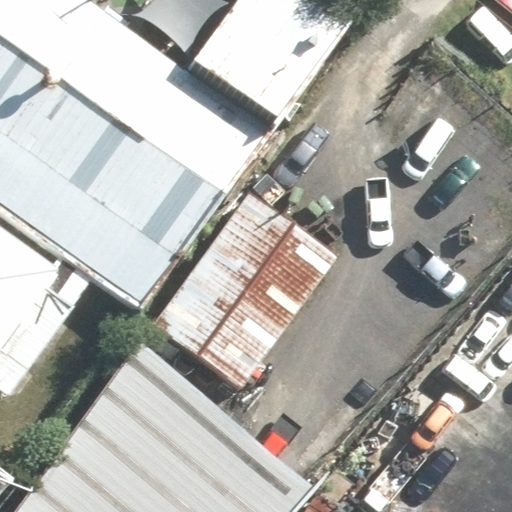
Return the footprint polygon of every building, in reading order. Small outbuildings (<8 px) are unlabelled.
[(0,0),(0,229),(141,338),(279,160),(71,0),(0,0)] [(359,49),(295,0),(259,0),(201,75),(287,142),(359,49)] [(330,295),(239,225),(143,348),(234,419),(330,295)] [(97,311),(0,236),(0,429),(3,431),(97,311)] [(298,511),(141,385),(38,511),(298,511)]
